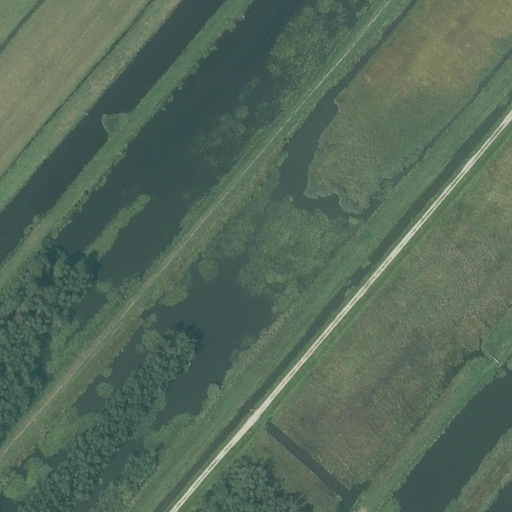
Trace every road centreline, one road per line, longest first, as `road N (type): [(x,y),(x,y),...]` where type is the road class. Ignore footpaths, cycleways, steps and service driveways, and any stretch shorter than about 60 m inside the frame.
road 1 (track): [(511,114),(175,511)]
road 2 (track): [(511,340),(365,511)]
